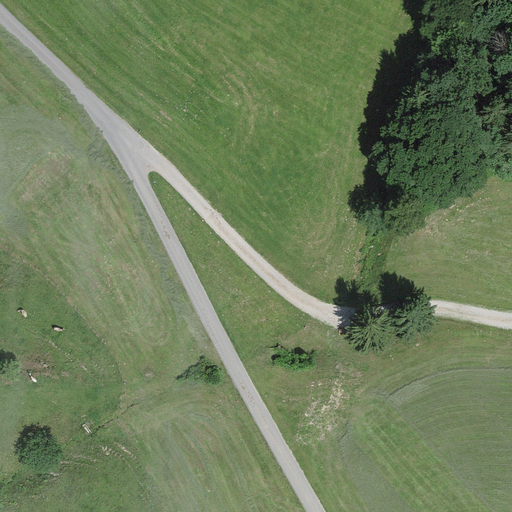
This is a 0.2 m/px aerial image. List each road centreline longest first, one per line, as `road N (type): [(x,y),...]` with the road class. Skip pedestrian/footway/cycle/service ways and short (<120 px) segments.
road 1 (unclassified): [(314,511),(99,113),(0,15)]
road 2 (track): [(99,113),(164,164),(285,288),(327,311),(511,321)]
